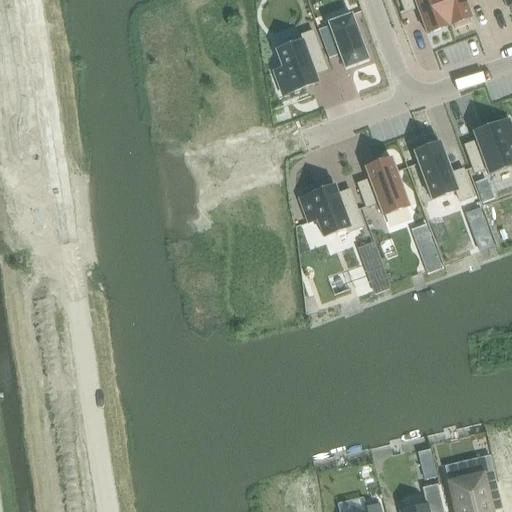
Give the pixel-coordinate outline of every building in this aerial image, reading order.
[(438,0),(399,0),(405,14),(417,9),(426,36),(449,27),(438,0)] [(438,0),(449,27),(453,26),(455,30),(470,25),(468,20),(471,19),(463,0),(438,0)] [(511,0),(502,0),(506,8),(509,7),(510,12),(511,11),(511,0)] [(329,27),(318,32),(329,60),(340,56),(345,70),(367,62),(351,17),(328,25),(329,27)] [(282,70),(273,73),(282,97),(317,84),(314,76),(326,71),(312,33),(299,37),(301,43),(276,52),(282,70)] [(476,142),(464,147),(474,174),(486,170),(488,176),(511,166),(511,158),(508,149),(511,147),(511,131),(508,121),(473,134),(476,142)] [(417,152),(414,154),(421,174),(431,202),(455,193),(459,203),(473,198),(463,171),(451,175),(439,144),(417,152)] [(369,181),(357,185),(366,209),(378,205),(383,217),(403,210),(408,208),(400,185),(391,160),(365,169),(369,181)] [(334,187),(299,200),(308,224),(317,221),(323,238),(348,229),(349,233),(363,228),(349,191),(337,196),(334,187)] [(492,200),(488,191),(477,195),(481,205),(492,200)] [(480,211),(465,216),(478,253),(493,247),(480,211)] [(427,229),(412,234),(419,254),(427,275),(441,270),(434,249),(427,229)] [(372,244),(357,249),(366,271),(375,296),(389,291),(380,266),(372,244)] [(476,462),(446,469),(456,511),(489,511),(487,503),(498,500),(488,459),(476,462)] [(431,467),(420,469),(423,481),(434,478),(431,467)] [(511,508),(511,470),(508,471),(510,479),(498,483),(505,510),(511,508)] [(443,511),(438,486),(423,490),(426,507),(407,511),(443,511)] [(363,499),(336,505),(338,511),(380,511),(379,505),(365,509),(363,499)]
